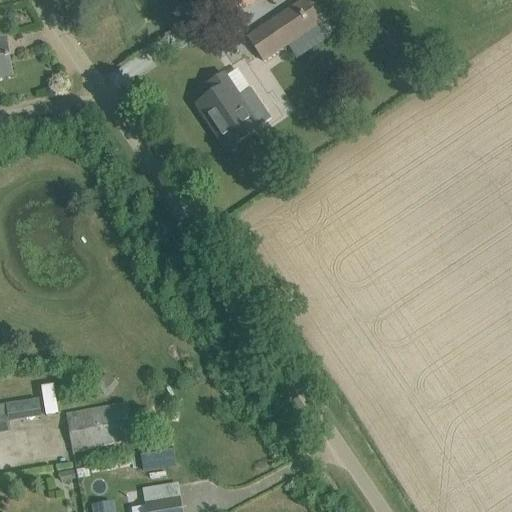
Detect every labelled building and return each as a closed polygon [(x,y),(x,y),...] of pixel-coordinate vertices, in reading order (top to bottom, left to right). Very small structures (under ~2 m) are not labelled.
[(328,39),(305,0),(248,39),(264,62),(287,46),(297,60),(328,39)] [(6,41),(0,41),(0,77),(12,75),(6,41)] [(240,98),(224,75),(206,87),(212,96),(198,107),(209,123),(213,120),(218,128),(217,129),(230,148),(235,145),(236,146),(237,145),(238,145),(241,143),(240,142),(272,120),(252,90),(240,98)] [(0,435),(12,434),(11,423),(42,419),(40,400),(0,406),(0,435)] [(73,454),(134,443),(127,402),(66,414),(73,454)] [(86,470),(77,471),(78,478),(87,477),(86,470)] [(60,474),(61,483),(77,480),(76,471),(60,474)] [(182,511),(178,486),(143,491),(146,511),(182,511)]
